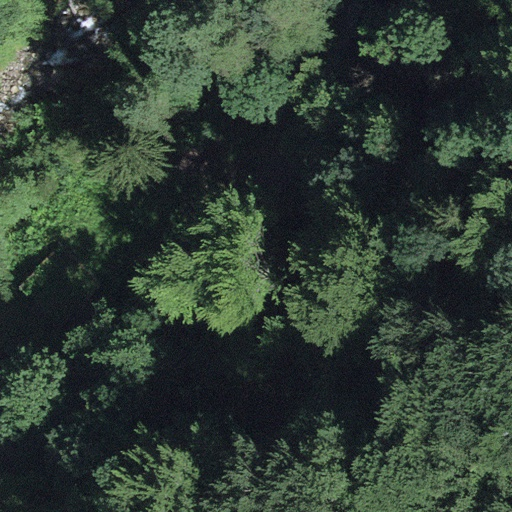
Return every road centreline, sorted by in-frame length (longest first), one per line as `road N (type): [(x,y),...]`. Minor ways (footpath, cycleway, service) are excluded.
road 1 (track): [(442,0),(281,168),(97,401)]
road 2 (track): [(97,401),(51,511)]
